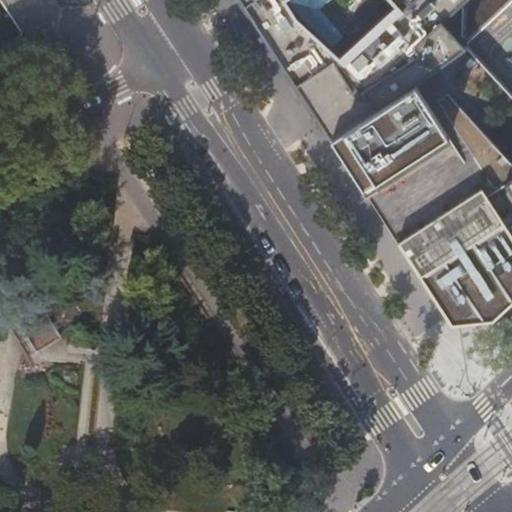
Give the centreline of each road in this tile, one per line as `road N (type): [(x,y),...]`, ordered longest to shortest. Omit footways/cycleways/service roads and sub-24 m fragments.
road 1 (residential): [(174,59),(405,410),(433,466)]
road 2 (unclassified): [(0,142),(174,59)]
